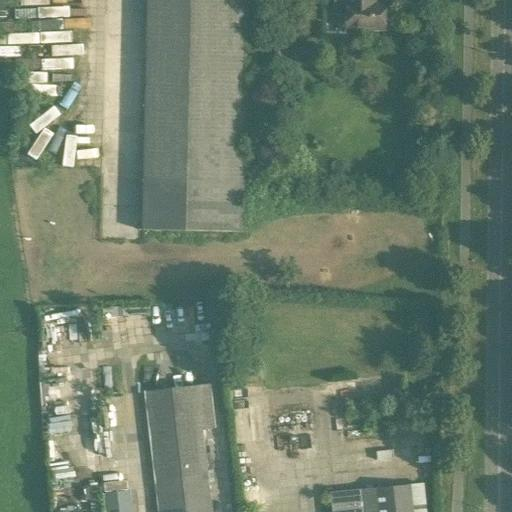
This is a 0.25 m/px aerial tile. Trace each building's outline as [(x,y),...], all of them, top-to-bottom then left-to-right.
[(144,0),(140,232),(241,233),(246,0),(144,0)] [(332,0),(333,15),(345,16),(344,29),(382,30),(383,5),(373,4),(373,0),(332,0)] [(47,54),(74,54),(73,31),(61,31),(61,21),(16,21),(16,43),(47,42),(47,54)] [(267,46),(267,58),(276,64),(286,59),(287,47),(277,41),(267,46)] [(142,392),(156,511),(210,511),(201,430),(214,428),(209,385),(142,392)] [(104,482),(105,511),(133,511),(132,480),(104,482)] [(330,511),(411,511),(409,486),(329,494),(330,511)]
